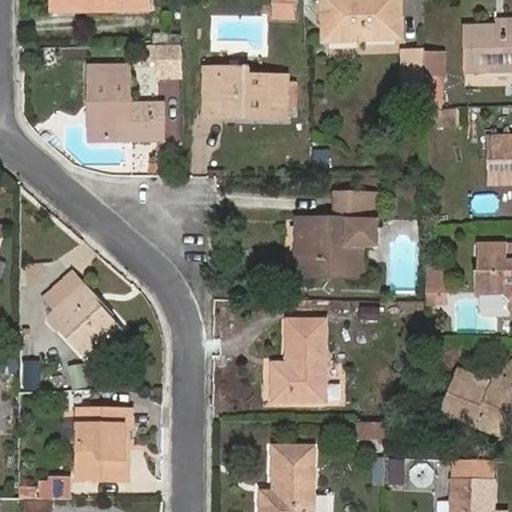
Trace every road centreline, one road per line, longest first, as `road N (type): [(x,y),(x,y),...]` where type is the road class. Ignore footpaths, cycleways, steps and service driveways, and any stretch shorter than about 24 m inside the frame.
road 1 (residential): [(4,135),(200,296),(198,511)]
road 2 (residential): [(3,0),(4,135)]
